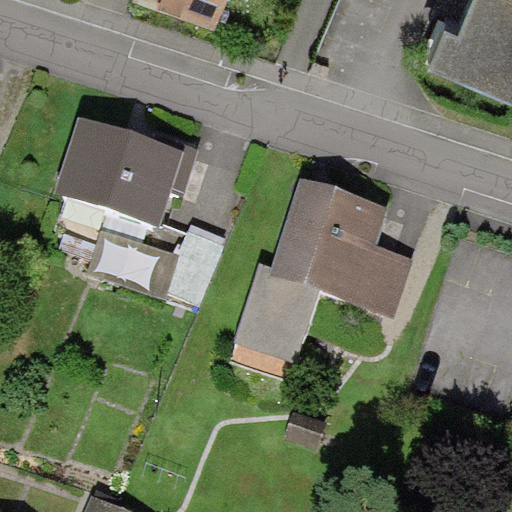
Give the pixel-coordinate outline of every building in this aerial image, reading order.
[(218,0),(154,0),(212,19),(218,0)] [(511,0),(461,0),(439,53),(511,83),(511,0)] [(188,162),(78,123),(54,192),(164,231),(188,162)] [(366,252),(377,216),(299,191),(272,278),(258,273),(236,343),(293,362),(315,292),(392,316),(408,265),(366,252)] [(111,511),(88,502),(84,511),(111,511)]
